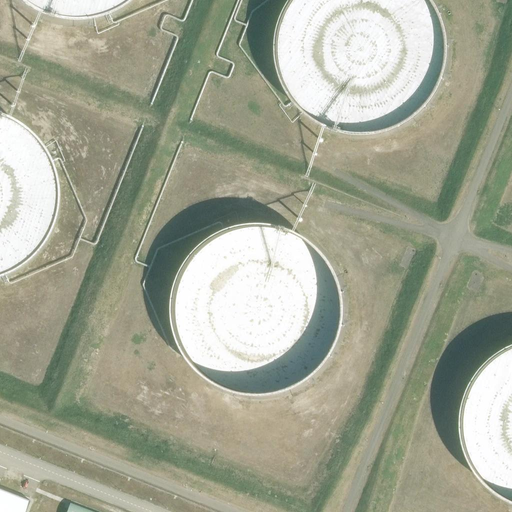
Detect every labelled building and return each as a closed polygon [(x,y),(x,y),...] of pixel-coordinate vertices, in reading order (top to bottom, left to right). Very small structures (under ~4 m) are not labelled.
[(17,0),(22,5),(46,18),(74,23),(102,19),(127,6),(131,0),(17,0)] [(279,76),(291,100),(310,121),(336,134),(364,138),(392,132),(417,118),(435,96),(445,70),(446,41),(437,14),(426,0),(294,0),(295,0),(282,23),(276,50),(279,76)] [(0,118),(0,275),(11,272),(31,256),(46,236),(54,212),(55,187),(48,162),(32,138),(9,121),(0,118)] [(282,227),(253,225),(225,233),(204,248),(187,268),(178,293),(177,319),(184,344),(200,368),(223,385),(250,394),(279,393),(306,383),(327,364),(342,339),(347,311),(343,283),(329,258),(308,238),(282,227)] [(511,347),(509,349),(487,364),(470,386),(462,412),(462,439),(471,465),(488,487),(510,502),(511,502),(511,347)] [(0,491),(0,511),(26,511),(30,504),(22,501),(0,491)]
